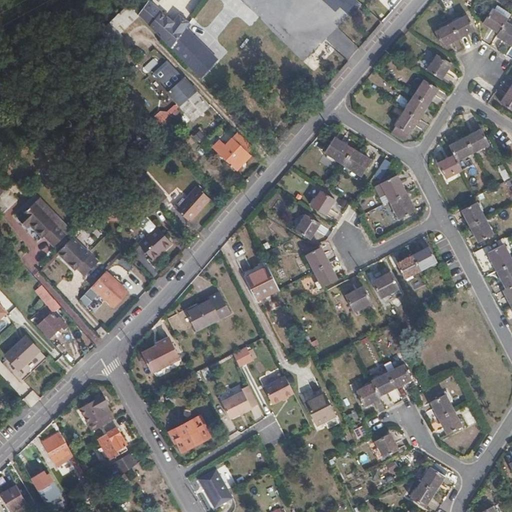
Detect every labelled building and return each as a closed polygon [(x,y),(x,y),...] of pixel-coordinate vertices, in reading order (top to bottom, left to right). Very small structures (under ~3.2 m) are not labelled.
[(356,0),(321,0),(336,12),(340,7),(351,17),(362,4),(356,0)] [(149,2),(138,16),(171,50),(172,48),(186,28),(191,22),(181,14),(175,21),(168,16),(168,17),(162,12),(149,2)] [(494,8),(509,17),(511,11),(511,10),(498,2),(494,8)] [(125,30),(138,16),(126,5),(99,32),(114,49),(129,34),(125,30)] [(507,20),(509,17),(494,8),(485,21),(500,30),(507,20)] [(452,22),(459,36),(475,28),(468,13),(452,22)] [(511,23),(507,20),(500,30),(498,34),(511,42),(511,23)] [(442,45),(459,36),(452,22),(435,31),(442,45)] [(196,74),(211,54),(186,28),(172,48),(196,74)] [(306,59),(313,51),(308,47),(301,56),(306,59)] [(441,77),(451,61),(438,53),(428,69),(441,77)] [(217,61),(211,54),(196,74),(201,80),(217,61)] [(257,82),(247,72),(238,81),(247,91),(257,82)] [(207,104),(181,76),(167,90),(193,118),(207,104)] [(415,94),(429,102),(438,87),(425,78),(415,94)] [(511,108),(511,88),(503,102),(511,108)] [(405,110),(419,118),(429,102),(415,94),(405,110)] [(255,107),(251,103),(242,114),(246,117),(255,107)] [(259,111),(249,122),(252,124),(258,117),(260,119),(267,110),(259,103),(255,107),(259,111)] [(167,124),(180,107),(176,104),(168,114),(163,109),(157,117),(167,124)] [(245,118),(249,122),(259,111),(255,107),(246,117),(245,118)] [(397,125),(409,133),(419,118),(405,110),(396,125),(397,125)] [(405,140),(409,133),(397,125),(392,132),(405,140)] [(467,136),(474,150),(490,141),(483,128),(467,136)] [(202,131),(194,136),(198,142),(206,138),(202,131)] [(219,150),(234,166),(238,170),(252,156),(248,152),(252,148),(238,133),(228,143),(226,141),(225,142),(220,136),(213,143),(219,150)] [(458,158),(474,150),(467,136),(451,145),(456,154),(458,158)] [(326,153),(344,164),(354,150),(335,138),(326,153)] [(354,150),(344,164),(362,176),(372,161),(354,150)] [(463,168),(458,158),(456,154),(440,163),(447,176),(463,168)] [(391,201),(406,193),(397,175),(374,187),(381,199),(388,196),(391,201)] [(126,183),(132,189),(138,183),(132,177),(126,183)] [(132,189),(144,201),(149,195),(157,188),(147,177),(139,184),(138,183),(132,189)] [(149,195),(159,205),(166,197),(157,188),(149,195)] [(197,189),(181,207),(193,218),(209,200),(197,189)] [(326,214),(336,199),(321,189),(310,204),(326,214)] [(415,211),(406,193),(391,201),(400,218),(415,211)] [(153,211),(159,205),(149,195),(144,201),(153,211)] [(383,204),(391,201),(388,196),(381,199),(383,204)] [(39,197),(35,201),(66,234),(70,230),(39,197)] [(66,234),(35,201),(20,215),(22,216),(18,219),(25,228),(29,224),(42,238),(45,235),(55,245),(66,234)] [(472,225),(486,218),(478,202),(464,209),(472,225)] [(193,218),(181,207),(177,212),(189,223),(193,218)] [(310,238),(320,223),(305,213),(296,228),(310,238)] [(160,254),(171,243),(147,218),(140,225),(150,236),(140,246),(155,262),(162,256),(160,254)] [(494,233),(486,218),(472,225),(480,240),(494,233)] [(71,237),(56,252),(74,271),(76,269),(84,276),(96,262),(71,237)] [(173,245),(171,243),(160,254),(162,256),(173,245)] [(500,269),(511,262),(511,256),(505,243),(491,251),(500,269)] [(315,271),(329,264),(321,247),(307,255),(315,271)] [(413,255),(421,269),(436,261),(429,247),(413,255)] [(404,278),(421,269),(413,255),(396,264),(404,278)] [(243,256),(237,259),(246,277),(252,274),(243,256)] [(511,262),(500,269),(509,287),(511,285),(511,262)] [(338,281),(329,264),(315,271),(324,288),(338,281)] [(281,290),(270,267),(246,278),(258,302),(281,290)] [(84,293),(98,309),(103,304),(105,306),(109,302),(114,307),(127,292),(105,271),(84,293)] [(398,288),(391,273),(374,282),(382,297),(398,288)] [(372,302),(364,287),(347,296),(355,311),(372,302)] [(220,288),(216,290),(226,311),(230,309),(220,288)] [(226,311),(216,290),(209,293),(210,296),(187,308),(196,326),(226,311)] [(57,309),(59,306),(46,292),(41,297),(51,309),(54,306),(57,309)] [(93,314),(98,309),(84,293),(79,299),(93,314)] [(38,326),(49,337),(60,327),(63,330),(67,327),(60,319),(58,321),(50,314),(38,326)] [(179,354),(169,333),(157,339),(157,342),(143,349),(144,352),(142,354),(142,356),(145,362),(147,362),(149,361),(153,368),(179,354)] [(12,349),(25,364),(39,351),(26,337),(12,349)] [(247,345),(233,352),(239,364),(253,357),(247,345)] [(4,357),(10,362),(18,371),(25,364),(12,349),(4,357)] [(389,373),(396,387),(412,378),(405,364),(389,373)] [(273,383),(280,373),(275,370),(268,380),(273,383)] [(380,395),(396,387),(389,373),(373,382),(374,384),(380,395)] [(296,393),(287,376),(267,386),(276,403),(296,393)] [(382,398),(380,395),(374,384),(359,392),(366,406),(382,398)] [(230,417),(257,404),(248,385),(241,389),(242,391),(222,401),(230,417)] [(336,415),(325,393),(307,402),(318,424),(336,415)] [(432,402),(440,417),(455,410),(446,394),(432,402)] [(104,426),(114,419),(110,412),(108,413),(105,407),(109,405),(103,395),(80,409),(89,424),(88,425),(93,433),(104,426)] [(455,410),(440,417),(449,433),(463,425),(455,410)] [(183,452),(211,435),(199,416),(171,433),(183,452)] [(120,427),(114,419),(104,426),(108,433),(99,439),(111,460),(128,449),(126,445),(126,444),(118,428),(120,427)] [(445,428),(437,431),(440,438),(448,435),(445,428)] [(73,454),(61,433),(44,443),(56,463),(73,454)] [(398,449),(390,434),(377,441),(385,456),(398,449)] [(121,473),(138,464),(131,453),(110,465),(113,471),(117,468),(121,473)] [(422,482),(436,491),(445,476),(432,468),(422,482)] [(216,470),(198,479),(213,509),(232,499),(216,470)] [(54,482),(39,491),(47,505),(62,496),(54,482)] [(426,506),(436,491),(422,482),(412,497),(426,506)] [(88,499),(90,498),(95,493),(91,485),(90,486),(88,483),(80,487),(88,499)] [(27,502),(17,485),(2,494),(11,511),(27,502)]
